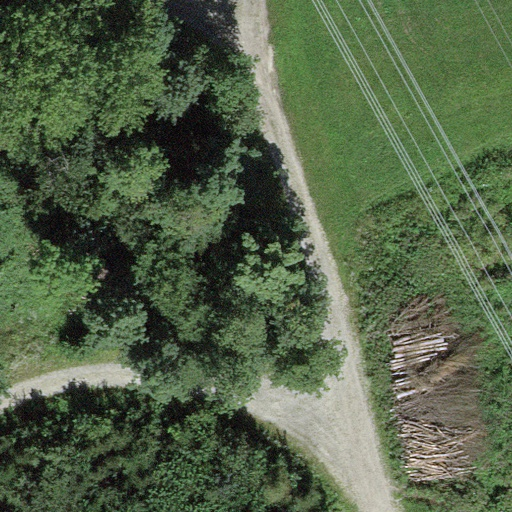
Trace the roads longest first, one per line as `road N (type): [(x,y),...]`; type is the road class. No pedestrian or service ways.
road 1 (track): [(373,511),(250,0)]
road 2 (track): [(352,406),(197,383),(65,385),(0,408)]
